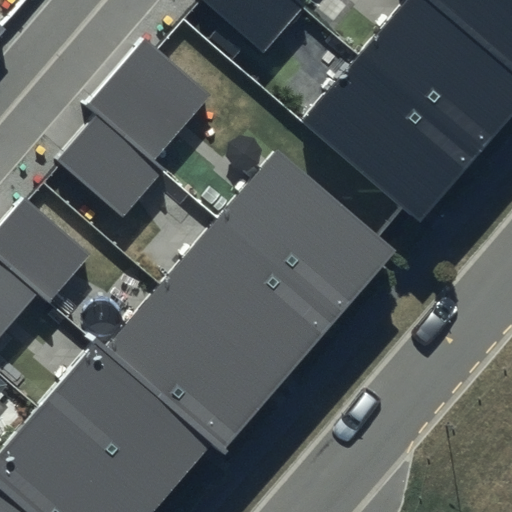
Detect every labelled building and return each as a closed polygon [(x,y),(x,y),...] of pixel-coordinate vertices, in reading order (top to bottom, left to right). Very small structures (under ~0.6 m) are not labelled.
[(200,0),(201,1),(262,53),(301,8),(292,0),(200,0)] [(511,0),(408,0),(359,56),(299,123),(401,213),(417,227),(511,118),(511,0)] [(154,53),(142,43),(85,109),(96,118),(56,165),(121,220),(164,170),(155,163),(209,100),(154,53)] [(378,240),(275,152),(216,220),(159,286),(103,350),(92,340),(34,407),(0,446),(0,511),(153,511),(208,450),(222,462),(398,257),(378,240)] [(0,339),(40,295),(49,303),(87,260),(21,202),(0,225),(0,339)]
